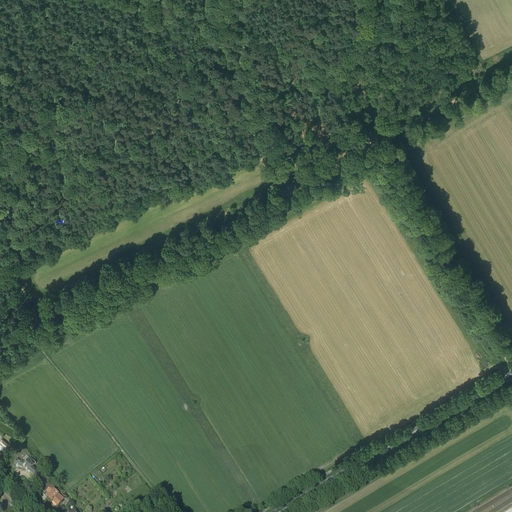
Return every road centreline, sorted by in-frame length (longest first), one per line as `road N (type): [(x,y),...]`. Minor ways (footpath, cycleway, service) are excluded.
road 1 (secondary): [(279,511),(511,373)]
road 2 (track): [(377,144),(511,368)]
road 3 (track): [(172,511),(29,338)]
